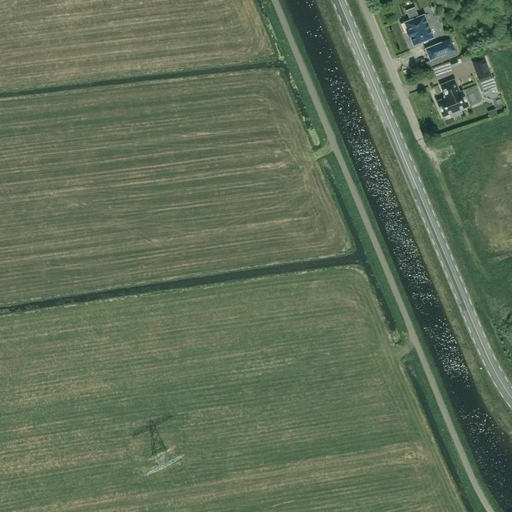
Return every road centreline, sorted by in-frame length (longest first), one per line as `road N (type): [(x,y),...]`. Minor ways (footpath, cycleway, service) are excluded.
road 1 (unclassified): [(490,511),(274,0)]
road 2 (primary): [(511,399),(472,323),(338,0)]
road 3 (unclassified): [(361,0),(420,139)]
